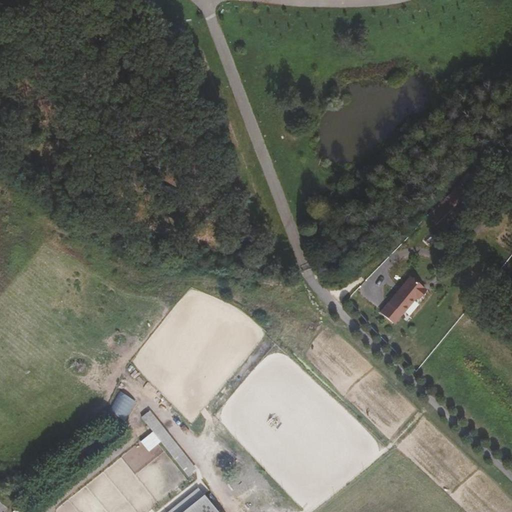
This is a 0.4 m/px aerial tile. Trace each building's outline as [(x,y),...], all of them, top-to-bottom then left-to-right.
[(439,5),(430,0),(424,0),(414,17),(423,24),(439,5)] [(426,291),(411,277),(381,314),(392,323),(415,296),(418,300),(426,291)] [(109,411),(126,420),(137,400),(120,391),(109,411)] [(152,412),(145,417),(184,466),(191,461),(152,412)] [(164,511),(220,511),(199,484),(164,511)]
